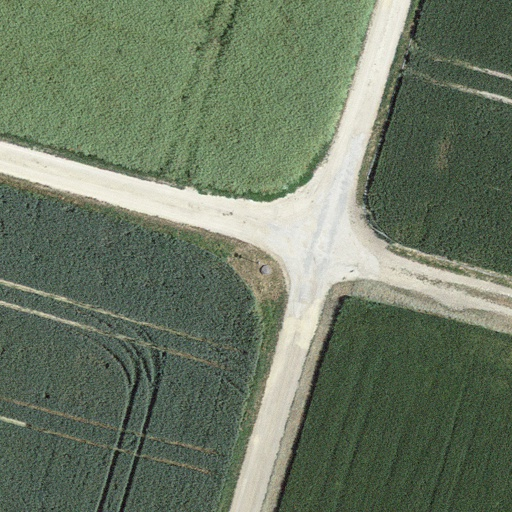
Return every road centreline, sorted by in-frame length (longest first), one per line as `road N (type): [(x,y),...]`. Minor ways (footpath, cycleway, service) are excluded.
road 1 (track): [(0,165),(322,257)]
road 2 (track): [(396,0),(322,257)]
road 3 (track): [(322,257),(248,511)]
road 4 (track): [(322,257),(511,311)]
